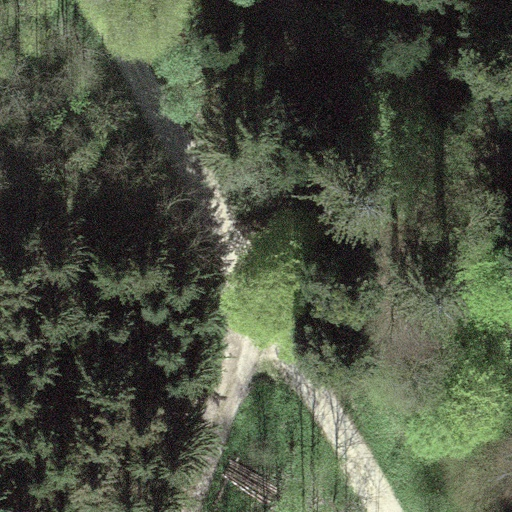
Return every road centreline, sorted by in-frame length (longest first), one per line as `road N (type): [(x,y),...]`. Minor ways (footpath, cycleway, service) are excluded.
road 1 (track): [(368,511),(85,0)]
road 2 (track): [(258,315),(214,398),(171,511)]
